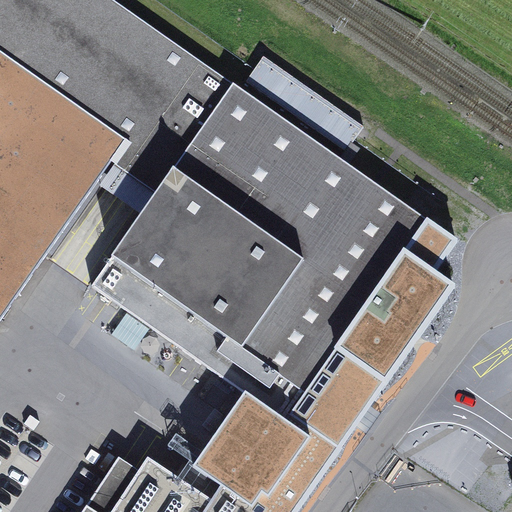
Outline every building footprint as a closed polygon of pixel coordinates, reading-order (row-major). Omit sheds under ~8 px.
[(428,222),(110,0),(0,0),(0,53),(122,139),(130,145),(115,166),(116,167),(157,196),(142,217),(92,288),(190,356),(212,372),(286,424),(337,352),(352,331),(401,365),(401,366),(432,322),(417,312),(432,289),(419,280),(398,265),(427,223),(428,222)] [(0,313),(122,139),(0,53),(0,313)] [(142,217),(157,196),(116,167),(101,188),(142,217)] [(398,265),(419,280),(449,239),(427,223),(398,265)] [(432,322),(448,300),(432,289),(417,312),(432,322)] [(352,331),(337,352),(386,387),(401,365),(352,331)] [(196,395),(212,372),(190,356),(174,379),(196,395)] [(241,511),(243,502),(217,485),(208,499),(201,494),(148,459),(138,474),(112,511),(90,511),(86,509),(84,511),(241,511)] [(118,461),(86,509),(90,511),(112,511),(138,474),(118,461)]
